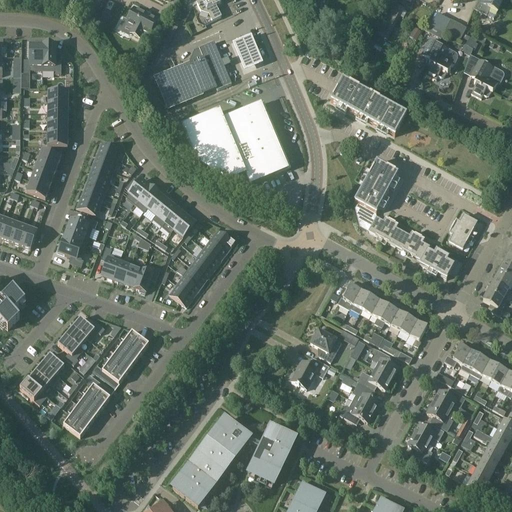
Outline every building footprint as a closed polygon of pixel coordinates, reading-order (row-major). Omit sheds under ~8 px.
[(200,0),(201,3),(196,5),(200,14),(197,16),(196,20),(199,25),(203,28),(212,24),(221,19),(215,7),(220,5),(218,0),(200,0)] [(323,34),(325,37),(330,34),(328,31),(330,29),(323,19),(321,20),(322,6),(325,0),(315,0),(316,0),(318,2),(316,5),(316,13),(314,13),(314,18),(316,18),(316,22),(323,33),(323,34)] [(478,0),(473,12),(486,18),(490,10),(497,13),(503,0),(478,0)] [(404,11),(394,5),(377,36),(387,41),(400,18),(403,20),(407,13),(404,11)] [(143,35),(148,38),(156,22),(133,9),(125,25),(134,30),(131,35),(140,40),(143,35)] [(182,11),(177,20),(185,23),(189,14),(182,11)] [(450,22),(444,35),(459,43),(466,31),(450,22)] [(426,26),(423,32),(424,32),(428,34),(431,28),(427,26),(426,26)] [(431,28),(428,34),(439,40),(441,41),(444,35),(442,34),(438,32),(431,28)] [(422,33),(415,29),(409,38),(417,43),(422,33)] [(479,37),(477,42),(483,46),(486,41),(479,37)] [(235,45),(232,47),(243,75),(247,73),(259,68),(262,67),(250,38),(247,40),(235,45)] [(473,43),(466,40),(463,45),(470,49),(473,43)] [(448,51),(448,52),(429,42),(421,58),(430,63),(428,67),(431,68),(426,77),(436,82),(437,79),(439,80),(441,81),(443,80),(444,79),(446,76),(447,76),(452,66),(454,67),(457,61),(457,59),(457,57),(456,55),(448,51)] [(154,80),(167,113),(203,98),(203,97),(216,92),(216,93),(231,86),(214,45),(207,48),(199,51),(200,53),(195,55),(191,64),(154,80)] [(23,64),(23,76),(30,76),(30,74),(42,74),(43,48),(30,47),(30,63),(30,64),(23,64)] [(43,48),(42,74),(54,74),(54,77),(61,77),(61,65),(55,64),(55,63),(55,48),(55,47),(45,47),(45,48),(43,48)] [(478,62),(470,78),(470,79),(476,82),(473,86),(476,87),(471,96),(481,101),(483,98),(484,99),(486,100),(488,99),(489,98),(491,95),(492,95),(498,84),(501,86),(504,80),(504,78),(504,75),(502,74),(494,69),(493,70),(478,62)] [(344,83),(333,105),(339,108),(342,110),(341,112),(345,114),(347,112),(349,114),(360,119),(362,121),(361,123),(366,126),(367,123),(370,125),(380,131),(383,132),(382,134),(386,137),(388,135),(390,136),(397,140),(408,118),(344,83)] [(68,94),(48,93),(48,105),(68,105),(68,94)] [(48,105),(48,116),(68,116),(68,105),(48,105)] [(176,120),(162,126),(176,160),(190,169),(196,166),(234,150),(238,159),(276,144),(260,106),(223,122),(219,113),(180,129),(176,120)] [(48,116),(47,127),(68,127),(68,116),(48,116)] [(47,127),(47,138),(68,138),(68,127),(47,127)] [(68,138),(47,138),(47,149),(67,150),(68,138)] [(287,171),(276,144),(238,159),(234,150),(196,166),(226,186),(246,178),(250,187),(287,171)] [(101,146),(97,157),(117,164),(121,153),(101,146)] [(38,163),(57,170),(61,159),(42,152),(38,163)] [(97,157),(93,168),(113,175),(117,164),(97,157)] [(57,170),(38,163),(34,174),(53,181),(57,170)] [(398,177),(376,165),(372,173),(366,170),(364,174),(370,177),(365,186),(360,183),(358,186),(363,189),(354,205),(357,206),(376,216),(379,211),(380,209),(382,210),(385,205),(383,204),(384,201),(389,192),(391,189),(393,190),(395,186),(393,185),(395,182),(398,177)] [(93,168),(89,179),(109,186),(113,175),(93,168)] [(34,174),(30,184),(49,191),(53,181),(34,174)] [(89,179),(85,189),(105,196),(109,186),(89,179)] [(133,182),(125,191),(130,195),(126,201),(135,208),(150,190),(140,182),(138,186),(133,182)] [(49,191),(30,184),(26,195),(45,202),(49,191)] [(85,189),(81,200),(101,207),(105,196),(85,189)] [(150,190),(135,208),(144,215),(159,197),(150,190)] [(159,197),(144,215),(144,216),(147,212),(155,219),(152,222),(153,223),(167,204),(159,197)] [(81,200),(77,211),(97,218),(101,207),(81,200)] [(167,204),(153,223),(161,230),(176,211),(177,210),(173,207),(172,208),(167,204)] [(376,216),(357,206),(355,211),(359,229),(369,234),(376,221),(376,216)] [(176,211),(161,230),(162,230),(170,237),(173,233),(185,219),(180,215),(181,214),(177,210),(176,211)] [(452,230),(469,239),(477,226),(463,218),(459,225),(456,223),(452,230)] [(185,219),(173,233),(182,241),(194,226),(185,219)] [(71,222),(67,233),(89,242),(93,231),(95,232),(98,226),(86,221),(84,227),(71,222)] [(382,242),(391,225),(385,221),(383,225),(376,221),(369,234),(368,235),(382,242)] [(6,222),(0,238),(0,241),(9,245),(16,226),(6,222)] [(398,228),(391,225),(382,242),(395,249),(403,236),(396,232),(398,228)] [(16,226),(9,245),(19,249),(26,230),(16,226)] [(26,230),(19,249),(30,253),(37,234),(26,230)] [(469,239),(452,230),(449,236),(452,238),(448,245),(462,253),(469,239)] [(67,233),(63,244),(85,253),(89,242),(67,233)] [(218,233),(211,242),(227,255),(235,245),(218,233)] [(403,236),(395,249),(408,257),(418,239),(411,236),(409,240),(403,236)] [(424,243),(418,239),(408,257),(421,264),(427,253),(427,254),(429,250),(422,246),(424,243)] [(211,242),(204,252),(221,264),(227,255),(211,242)] [(59,250),(57,255),(72,260),(69,266),(81,271),(83,264),(81,263),(85,253),(63,244),(61,250),(59,250)] [(105,250),(101,262),(107,264),(102,279),(113,283),(121,261),(110,257),(112,253),(105,250)] [(204,252),(197,261),(214,273),(221,264),(204,252)] [(427,253),(421,264),(419,267),(432,275),(442,257),(436,254),(434,257),(427,254),(427,253)] [(448,261),(442,257),(432,275),(446,282),(453,268),(446,264),(448,261)] [(121,261),(113,283),(124,287),(132,265),(121,261)] [(197,261),(190,270),(207,282),(214,273),(197,261)] [(132,265),(124,287),(134,291),(142,269),(132,265)] [(502,268),(499,269),(497,273),(511,281),(511,269),(504,265),(502,268)] [(142,269),(134,291),(140,293),(139,295),(145,297),(150,282),(156,284),(160,273),(154,270),(152,278),(141,274),(143,269),(142,269)] [(190,270),(183,279),(200,292),(207,282),(190,270)] [(495,280),(493,284),(508,292),(511,284),(511,281),(497,273),(495,277),(495,280)] [(183,279),(177,288),(193,301),(200,292),(183,279)] [(342,302),(341,301),(337,307),(349,314),(350,313),(352,308),(360,293),(358,292),(357,288),(350,284),(346,291),(348,292),(342,302)] [(491,287),(489,288),(487,292),(503,301),(508,292),(493,284),(491,287)] [(177,288),(169,298),(186,310),(193,301),(177,288)] [(10,300),(8,303),(15,309),(21,314),(31,302),(18,291),(10,300)] [(484,296),(485,299),(483,303),(490,307),(487,312),(500,320),(503,314),(498,311),(503,301),(487,292),(484,296)] [(352,308),(350,313),(359,318),(362,313),(361,313),(370,298),(360,293),(352,308)] [(330,301),(336,305),(339,299),(332,296),(330,301)] [(370,298),(361,313),(362,313),(371,318),(379,303),(370,298)] [(3,299),(0,302),(0,309),(8,317),(15,309),(8,303),(7,303),(3,299)] [(379,303),(371,318),(377,321),(374,326),(378,328),(388,308),(379,303)] [(388,308),(378,328),(382,330),(384,325),(390,328),(398,314),(388,308)] [(0,326),(4,322),(8,317),(0,309),(0,326)] [(8,317),(4,322),(16,332),(27,319),(21,314),(15,309),(8,317)] [(398,314),(390,328),(399,334),(407,319),(398,314)] [(417,324),(407,319),(399,334),(409,339),(417,324)] [(80,320),(72,330),(87,342),(90,345),(98,336),(100,338),(104,333),(95,325),(91,329),(80,320)] [(419,325),(417,324),(409,339),(415,342),(413,347),(418,350),(420,345),(419,344),(424,334),(426,335),(430,328),(422,324),(419,325)] [(72,330),(65,338),(80,350),(87,342),(72,330)] [(318,333),(310,347),(317,351),(322,354),(319,360),(330,366),(337,354),(340,348),(341,346),(341,345),(319,333),(318,333)] [(131,335),(123,345),(140,357),(148,347),(131,335)] [(65,338),(57,347),(68,356),(64,361),(73,369),(78,364),(76,362),(83,353),(80,350),(65,338)] [(359,344),(355,350),(361,354),(365,347),(359,344)] [(123,345),(116,355),(133,367),(140,357),(123,345)] [(447,359),(444,365),(454,371),(457,365),(462,368),(470,353),(468,352),(468,349),(460,345),(456,352),(458,353),(453,362),(447,359)] [(397,371),(389,366),(392,361),(377,353),(371,363),(378,367),(374,373),(391,382),(397,371)] [(462,368),(460,372),(470,378),(480,358),(470,353),(462,368)] [(116,355),(108,365),(125,377),(133,367),(116,355)] [(400,355),(397,360),(409,367),(412,361),(400,355)] [(50,357),(42,365),(57,378),(64,369),(50,357)] [(489,364),(480,358),(470,378),(479,383),(481,378),(489,364)] [(298,371),(291,384),(307,393),(315,377),(317,373),(325,377),(326,375),(327,373),(329,370),(324,367),(311,360),(307,367),(301,364),(297,371),(298,371)] [(499,369),(489,364),(481,378),(491,384),(499,369)] [(42,365),(34,375),(49,387),(52,390),(60,381),(57,378),(42,365)] [(108,365),(101,375),(103,376),(106,378),(109,381),(112,383),(115,385),(118,387),(125,377),(108,365)] [(240,368),(236,372),(246,383),(251,379),(240,368)] [(491,384),(500,389),(508,374),(499,369),(491,384)] [(362,375),(357,385),(371,392),(373,388),(376,389),(385,394),(391,382),(374,373),(371,379),(362,375)] [(500,389),(497,394),(507,400),(511,390),(511,376),(508,374),(500,389)] [(34,375),(28,383),(42,395),(49,387),(34,375)] [(75,375),(71,380),(75,384),(79,379),(75,375)] [(453,384),(438,376),(435,381),(450,390),(453,384)] [(28,383),(20,392),(24,396),(23,397),(28,401),(29,400),(39,409),(47,400),(42,395),(28,383)] [(199,405),(213,389),(206,383),(196,394),(192,391),(188,396),(199,405)] [(354,388),(356,389),(352,396),(355,398),(352,404),(373,415),(379,405),(371,401),(374,395),(357,386),(356,385),(354,388)] [(91,388),(84,398),(100,410),(108,401),(108,400),(105,398),(102,396),(99,394),(96,391),(93,389),(91,388)] [(439,393),(433,405),(450,414),(453,408),(459,412),(465,401),(453,394),(450,399),(439,393)] [(84,398),(76,408),(93,420),(100,410),(84,398)] [(183,400),(177,413),(188,418),(194,404),(183,400)] [(346,408),(339,419),(353,427),(357,420),(360,422),(367,426),(373,415),(352,404),(349,409),(346,408)] [(450,414),(433,405),(426,416),(437,422),(434,428),(447,435),(453,424),(447,421),(450,414)] [(76,408),(69,418),(85,430),(93,420),(76,408)] [(500,412),(498,416),(504,419),(507,413),(501,410),(500,412)] [(69,418),(61,428),(78,440),(85,430),(69,418)] [(224,422),(172,492),(198,511),(250,441),(224,422)] [(461,428),(468,431),(470,426),(464,422),(461,428)] [(511,426),(503,422),(498,432),(511,439),(511,438),(511,426)] [(431,434),(427,431),(418,427),(412,437),(429,447),(432,441),(438,444),(444,434),(434,429),(431,434)] [(273,488),(295,442),(270,430),(249,476),(273,488)] [(498,432),(493,441),(507,449),(511,439),(498,432)] [(493,441),(477,433),(473,439),(486,446),(487,444),(490,446),(488,451),(501,458),(507,449),(493,441)] [(429,447),(412,437),(406,448),(416,453),(414,458),(426,466),(432,455),(426,452),(429,447)] [(488,451),(482,460),(496,468),(501,458),(488,451)] [(482,460),(477,470),(491,477),(496,468),(482,460)] [(491,477),(477,470),(472,479),(486,487),(491,477)] [(486,487),(472,479),(467,489),(481,496),(486,487)] [(297,496),(300,497),(292,511),(315,511),(318,506),(321,507),(326,497),(302,486),(297,496)] [(402,511),(380,501),(375,511),(402,511)]
